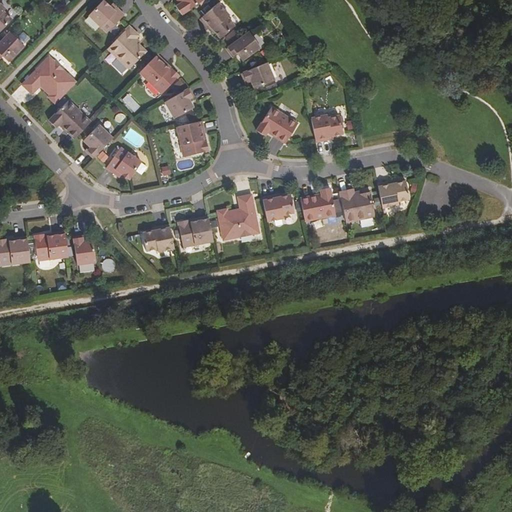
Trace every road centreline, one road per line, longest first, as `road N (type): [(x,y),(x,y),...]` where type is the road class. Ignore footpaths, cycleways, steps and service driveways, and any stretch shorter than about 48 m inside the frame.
road 1 (track): [(511,219),(157,285)]
road 2 (track): [(341,0),(360,32),(419,77),(484,103),(511,155)]
road 3 (residential): [(450,173),(402,157),(279,172),(237,160)]
road 4 (residential): [(237,160),(221,101),(197,59),(141,0)]
road 5 (residential): [(85,196),(123,202),(179,194),(237,160)]
road 6 (residential): [(157,285),(0,315)]
road 7 (residential): [(0,108),(85,196)]
